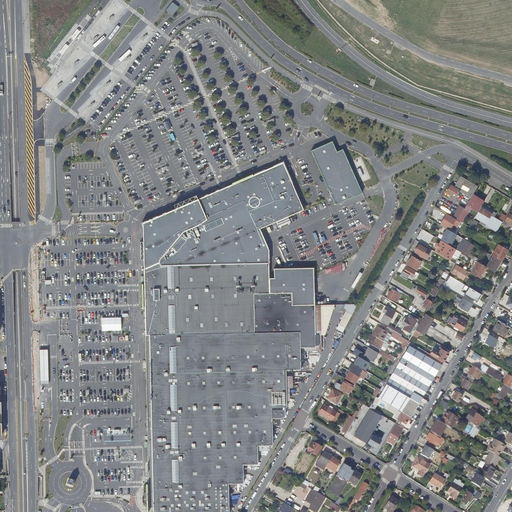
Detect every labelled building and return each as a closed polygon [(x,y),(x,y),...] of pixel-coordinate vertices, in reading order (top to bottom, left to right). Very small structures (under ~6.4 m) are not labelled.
[(176,5),(172,2),(166,10),(169,13),(172,16),(179,7),(176,5)] [(73,40),(80,31),(77,29),(70,38),(73,40)] [(61,56),(69,46),(66,44),(58,53),(61,56)] [(323,145),(310,151),(335,204),(362,193),(343,150),(336,153),(332,142),(323,145)] [(142,495),(142,496),(142,498),(142,499),(142,503),(143,504),(144,505),(147,507),(148,507),(152,507),(152,511),(227,511),(227,484),(242,483),(242,465),(257,464),(256,445),(271,445),(271,425),(278,425),(278,417),(281,417),(283,415),(283,407),(285,407),(284,371),(299,370),(299,349),(303,349),(314,348),(314,346),(318,346),(318,336),(314,336),(314,306),(291,306),(291,294),(269,294),(269,279),(269,264),(267,251),(258,230),(303,211),(283,164),(243,181),(143,224),(143,268),(144,296),(147,430),(147,443),(147,448),(148,490),(146,491),(145,491),(144,492),(143,493),(142,495)] [(466,180),(460,177),(453,188),(450,186),(445,193),(454,198),(458,191),(459,191),(466,180)] [(477,187),(466,180),(459,191),(471,198),(474,193),(477,187)] [(471,198),(467,204),(478,211),(480,207),(485,200),(474,193),(471,198)] [(464,209),(467,204),(464,203),(454,219),(457,220),(458,220),(464,209)] [(478,211),(474,218),(483,223),(485,221),(487,222),(490,216),(489,215),(490,213),(480,207),(478,211)] [(458,220),(457,220),(461,222),(467,211),(464,209),(458,220)] [(490,216),(487,222),(485,224),(490,227),(489,228),(496,233),(502,223),(490,216)] [(444,226),(448,228),(450,225),(452,226),(453,224),(452,223),(454,219),(450,217),(444,226)] [(468,227),(474,230),(476,232),(478,229),(475,227),(477,223),(473,220),(468,227)] [(455,234),(446,229),(440,239),(448,244),(451,237),(453,238),(455,234)] [(456,250),(461,252),(467,241),(463,239),(456,250)] [(457,258),(460,253),(445,244),(443,248),(445,250),(443,253),(443,252),(441,256),(446,259),(449,253),(457,258)] [(424,252),(425,249),(418,245),(414,251),(416,253),(415,254),(422,259),(423,257),(424,258),(426,254),(424,252)] [(491,256),(500,261),(507,250),(498,245),(491,256)] [(406,265),(415,271),(421,262),(411,256),(406,265)] [(485,267),(486,268),(494,272),(500,261),(491,256),(485,267)] [(470,273),(481,280),(486,272),(485,271),(486,268),(485,267),(476,262),(470,273)] [(456,265),(452,272),(458,276),(458,277),(463,280),(468,272),(456,265)] [(399,276),(405,279),(407,276),(411,279),(415,274),(416,275),(417,273),(414,271),(406,267),(403,271),(402,271),(399,276)] [(274,279),(269,279),(269,294),(291,294),(291,306),(314,306),(313,268),(274,269),(274,279)] [(472,289),(483,296),(485,292),(475,285),(472,289)] [(396,302),(402,293),(392,287),(389,292),(388,291),(387,293),(388,294),(387,297),(396,302)] [(426,293),(417,288),(415,291),(418,293),(418,294),(420,296),(421,295),(424,297),(426,293)] [(471,289),(470,291),(469,293),(476,297),(473,302),(478,304),(483,296),(471,289)] [(459,307),(469,311),(471,308),(473,310),(476,304),(463,298),(459,307)] [(337,328),(343,332),(356,306),(347,302),(344,308),(346,309),(337,328)] [(320,306),(314,306),(314,336),(318,336),(318,346),(314,346),(314,348),(303,349),(303,352),(321,351),(320,306)] [(388,308),(380,321),(386,325),(394,312),(388,308)] [(424,314),(414,331),(420,334),(430,318),(424,314)] [(449,324),(461,332),(466,323),(468,319),(461,315),(459,319),(453,316),(449,324)] [(509,327),(498,320),(492,329),(504,336),(509,327)] [(371,335),(379,340),(382,341),(387,333),(377,326),(371,335)] [(395,328),(393,331),(402,336),(403,333),(395,328)] [(371,335),(367,343),(374,347),(379,340),(371,335)] [(489,335),(484,342),(492,347),(496,339),(489,335)] [(377,398),(410,418),(441,366),(408,346),(377,398)] [(377,353),(368,347),(362,356),(372,362),(377,353)] [(435,357),(443,362),(448,354),(440,349),(435,357)] [(40,350),(40,375),(45,375),(48,375),(48,350),(44,350),(40,350)] [(352,372),(355,367),(354,367),(359,358),(352,354),(346,362),(347,363),(344,368),(352,372)] [(480,370),(473,365),(466,377),(473,381),(475,378),(480,370)] [(490,376),(500,381),(502,377),(499,375),(499,374),(488,368),(485,373),(490,376)] [(502,383),(504,384),(509,387),(511,388),(511,374),(509,376),(507,375),(502,383)] [(48,384),(48,375),(45,375),(40,375),(40,384),(45,384),(48,384)] [(466,377),(464,375),(462,378),(464,379),(460,385),(467,390),(473,381),(466,377)] [(333,387),(338,390),(338,389),(346,394),(351,386),(343,381),(340,386),(335,383),(333,387)] [(503,386),(498,395),(499,396),(502,392),(505,394),(507,391),(503,389),(504,388),(503,386)] [(335,404),(340,395),(331,389),(326,398),(335,404)] [(455,390),(450,398),(464,406),(466,404),(459,400),(462,395),(455,390)] [(323,404),(318,413),(330,421),(336,412),(323,404)] [(381,417),(369,409),(353,436),(365,443),(381,417)] [(464,421),(466,422),(467,421),(476,427),(482,417),(475,413),(475,412),(471,409),(466,417),(467,417),(464,421)] [(457,417),(446,410),(442,418),(443,419),(441,422),(445,425),(451,428),(457,417)] [(405,424),(409,417),(401,412),(396,419),(405,424)] [(445,425),(441,422),(437,419),(430,431),(439,436),(445,425)] [(389,433),(385,440),(393,445),(402,428),(395,424),(389,433)] [(479,430),(473,427),(469,434),(474,437),(479,430)] [(439,436),(430,431),(425,440),(435,446),(440,437),(439,436)] [(369,449),(371,445),(376,436),(372,434),(365,446),(369,449)] [(376,436),(371,445),(377,448),(381,440),(376,436)] [(487,450),(490,451),(497,456),(501,449),(503,450),(505,445),(495,439),(491,446),(490,445),(487,450)] [(315,455),(320,447),(313,443),(308,451),(311,453),(312,452),(315,455)] [(433,450),(425,445),(420,453),(428,458),(433,450)] [(485,463),(492,468),(497,459),(499,457),(497,456),(490,451),(484,463),(485,463)] [(326,466),(331,457),(323,452),(318,461),(326,466)] [(326,466),(325,467),(333,472),(339,462),(331,457),(326,466)] [(428,466),(416,458),(410,468),(416,473),(416,474),(421,477),(428,466)] [(348,480),(354,471),(350,469),(351,467),(343,463),(336,475),(347,481),(348,480)] [(494,469),(492,468),(485,463),(478,474),(484,478),(488,480),(492,474),(491,474),(494,469)] [(354,471),(348,480),(355,484),(361,474),(354,470),(354,471)] [(434,473),(429,481),(439,488),(444,479),(434,473)] [(479,487),(484,478),(478,474),(476,473),(471,482),(479,487)] [(363,481),(357,490),(358,491),(353,498),(358,501),(360,497),(361,498),(362,496),(361,495),(362,493),(364,489),(365,489),(368,484),(363,481)] [(452,482),(447,491),(450,493),(449,495),(455,498),(461,488),(452,482)] [(318,493),(312,490),(305,501),(308,502),(310,503),(310,504),(311,504),(314,499),(315,498),(318,493)] [(467,491),(460,501),(465,504),(472,494),(467,491)] [(324,497),(323,496),(320,494),(317,499),(316,501),(318,502),(313,511),(310,510),(313,511),(316,507),(318,508),(324,497)] [(381,511),(392,511),(398,503),(389,497),(383,507),(383,508),(380,511),(381,511)] [(314,499),(311,504),(308,509),(310,510),(313,511),(318,502),(316,501),(314,499)] [(352,499),(346,510),(349,511),(355,502),(353,501),(354,500),(352,499)] [(290,511),(293,509),(283,503),(278,511),(290,511)]
